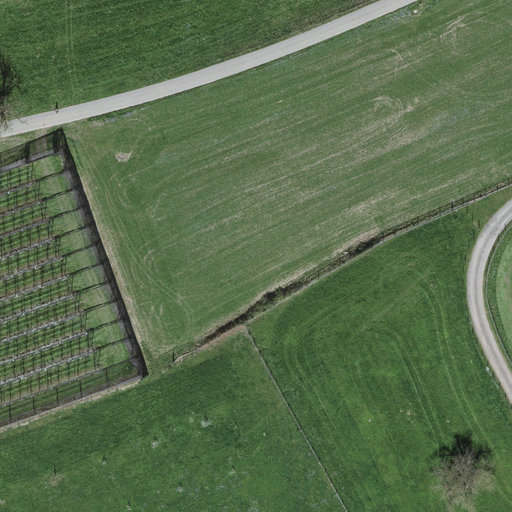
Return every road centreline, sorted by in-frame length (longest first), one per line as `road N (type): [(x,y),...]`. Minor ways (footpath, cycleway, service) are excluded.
road 1 (residential): [(0,126),(150,93),(398,0)]
road 2 (track): [(511,380),(479,313),(475,261),(511,206)]
